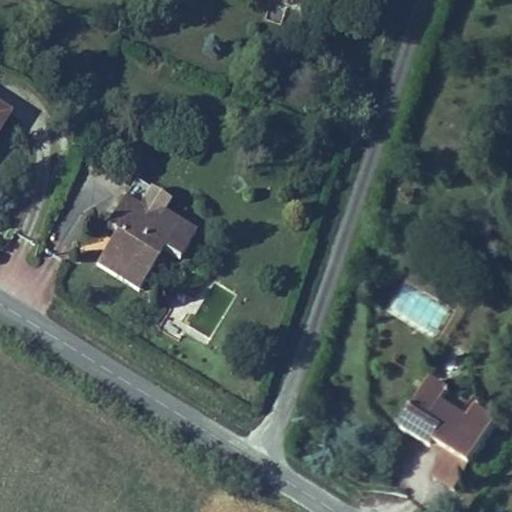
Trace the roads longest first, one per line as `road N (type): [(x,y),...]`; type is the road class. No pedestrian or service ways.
road 1 (residential): [(266,469),(424,0)]
road 2 (tertiary): [(266,469),(0,302)]
